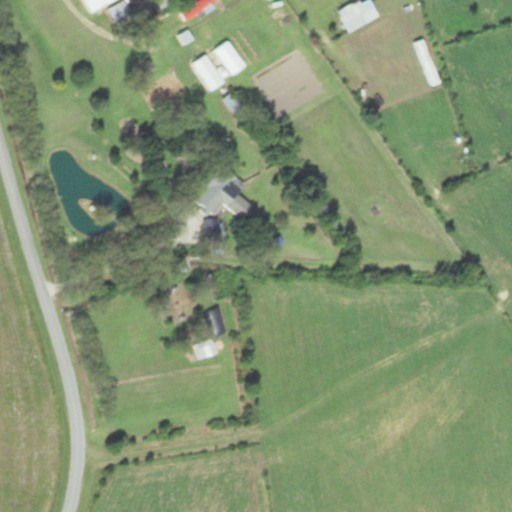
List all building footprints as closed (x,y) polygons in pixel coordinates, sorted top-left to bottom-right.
[(114,0),(83,0),(92,14),(114,0)] [(134,17),(124,0),(123,0),(107,9),(117,27),(134,17)] [(174,0),(153,0),(160,9),(174,0)] [(348,33),(379,16),(374,7),(343,23),(348,33)] [(246,65),(227,40),(213,51),(232,76),(246,65)] [(211,91),(224,82),(205,54),(191,64),(211,91)] [(245,183),(218,162),(191,197),(215,215),(223,205),(246,222),(256,209),(237,194),(245,183)] [(203,220),(207,241),(221,238),(217,218),(203,220)] [(202,313),(211,339),(226,334),(218,308),(202,313)] [(194,345),(198,359),(216,354),(212,339),(194,345)]
